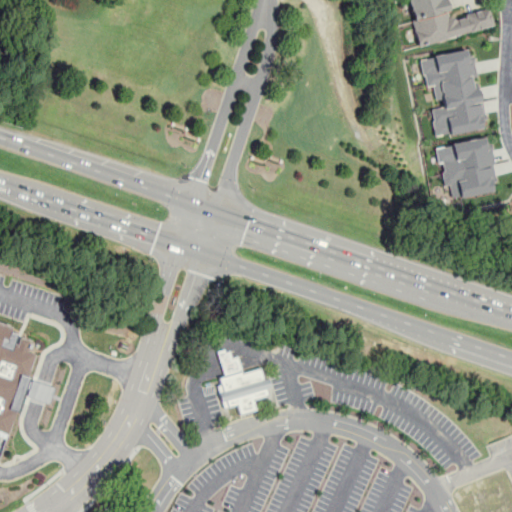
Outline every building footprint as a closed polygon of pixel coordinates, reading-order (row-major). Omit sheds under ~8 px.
[(408,0),(419,45),(493,28),(489,8),(450,17),(446,0),(408,0)] [(419,59),(432,56),(432,54),(466,48),(468,56),(472,55),(477,77),(471,78),(473,86),(478,85),(485,120),(480,121),(482,128),(449,135),(448,133),(435,135),(432,121),(433,121),(431,109),(443,107),(441,98),(435,99),(432,84),(426,85),(424,75),(422,75),(419,59)] [(443,146),(451,145),(451,143),(487,136),(488,143),(490,142),(495,165),(492,165),(496,183),(493,184),(495,191),(461,199),(460,196),(452,198),(449,185),(444,186),(441,172),(444,172),(441,161),(446,160),(443,146)] [(0,321),(11,325),(10,332),(15,334),(13,342),(17,344),(20,337),(31,340),(29,344),(31,345),(30,349),(27,349),(27,351),(36,354),(8,435),(0,431),(0,321)] [(222,408),(236,405),(238,414),(255,410),(253,399),(271,396),(267,378),(263,379),(261,368),(241,372),(238,356),(231,357),(229,349),(218,351),(223,376),(215,378),(222,408)] [(27,397),(50,402),(54,386),(30,381),(27,397)] [(467,492),(505,476),(511,493),(511,511),(472,511),(471,509),(463,511),(460,505),(468,502),(465,495),(465,493),(467,492)]
